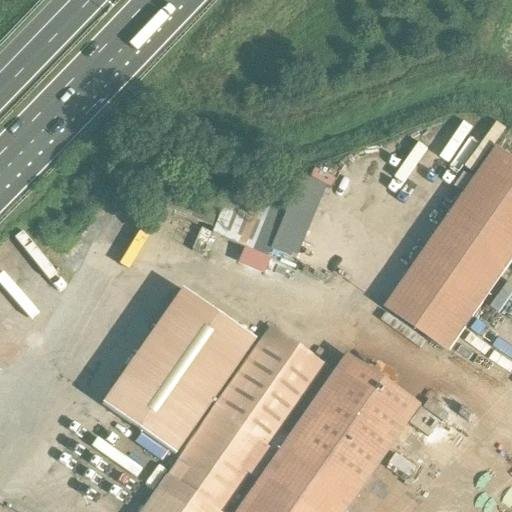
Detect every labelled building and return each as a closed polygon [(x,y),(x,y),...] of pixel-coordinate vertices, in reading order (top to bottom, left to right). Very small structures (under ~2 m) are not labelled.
[(511,159),(496,149),(461,200),(511,235),(511,159)] [(158,180),(149,201),(214,229),(224,204),(198,197),(158,180)] [(211,235),(266,258),(284,215),(285,212),(265,208),(225,200),(224,204),(214,229),(211,235)] [(489,295),(511,261),(511,235),(461,200),(426,251),(489,295)] [(386,308),(449,352),(489,295),(426,251),(386,308)] [(140,448),(167,467),(254,341),(182,291),(102,406),(147,438),(140,448)] [(272,329),(215,411),(267,448),(324,366),(272,329)] [(276,454),(257,481),(254,486),(290,511),(345,511),(418,408),(344,357),(276,454)] [(276,454),(267,448),(215,411),(169,476),(219,511),(221,511),(248,475),(257,481),(276,454)] [(219,511),(169,476),(143,511),(219,511)] [(290,511),(254,486),(235,511),(290,511)]
